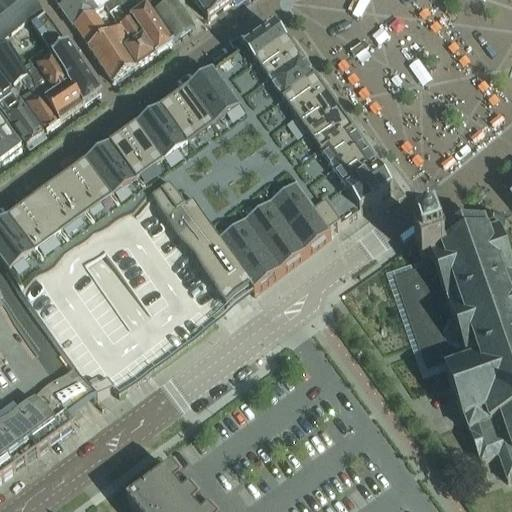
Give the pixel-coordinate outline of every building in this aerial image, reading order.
[(41,13),(31,0),(0,0),(0,43),(25,25),(41,13)] [(97,12),(104,6),(112,0),(52,0),(73,28),(94,14),(97,12)] [(112,0),(104,6),(110,14),(110,15),(119,9),(120,8),(116,1),(116,0),(112,0)] [(116,0),(116,1),(120,8),(119,9),(128,23),(132,21),(155,58),(172,47),(147,8),(137,16),(126,0),(116,0)] [(145,0),(175,45),(194,32),(183,15),(172,0),(145,0)] [(227,0),(184,0),(191,0),(196,6),(207,22),(231,5),(227,0)] [(105,32),(94,14),(73,28),(113,87),(135,72),(123,53),(125,51),(123,49),(129,45),(119,29),(111,34),(108,30),(105,32)] [(101,98),(60,37),(45,18),(31,28),(44,47),(47,53),(49,59),(51,58),(67,80),(65,81),(84,109),(101,98)] [(135,72),(155,58),(132,21),(128,23),(119,29),(129,45),(123,49),(125,51),(123,53),(135,72)] [(73,175),(0,227),(0,266),(97,404),(114,392),(119,400),(158,371),(216,327),(210,318),(224,308),(226,311),(250,294),(254,299),(280,280),(305,261),(331,241),(330,240),(332,238),(360,219),(392,195),(275,31),(235,60),(111,148),(73,175)] [(27,74),(12,53),(4,41),(0,44),(0,69),(12,86),(28,76),(27,74)] [(49,59),(47,53),(29,65),(29,66),(24,69),(30,77),(29,78),(35,88),(38,93),(60,126),(84,109),(65,81),(67,80),(51,58),(49,59)] [(18,107),(12,99),(14,98),(0,78),(0,112),(2,116),(27,150),(44,138),(32,122),(27,115),(28,115),(21,105),(18,107)] [(47,136),(60,126),(38,93),(23,103),(47,136)] [(0,169),(12,162),(11,161),(24,152),(27,150),(2,116),(0,112),(0,169)] [(511,273),(507,258),(499,238),(504,232),(502,222),(493,217),(484,222),(482,229),(440,244),(438,237),(437,234),(433,235),(434,236),(417,241),(414,242),(415,245),(421,262),(422,265),(424,265),(425,271),(395,281),(427,374),(445,368),(447,374),(445,375),(463,425),(465,425),(469,435),(470,435),(481,467),(499,461),(507,484),(511,482),(511,273)] [(0,485),(15,475),(25,468),(27,466),(36,460),(38,458),(51,449),(61,442),(74,433),(68,425),(74,420),(97,404),(0,266),(0,485)] [(142,488),(125,501),(128,505),(127,506),(130,511),(203,511),(202,510),(196,504),(190,497),(189,495),(184,489),(179,482),(172,473),(163,480),(145,492),(145,493),(142,488)]
